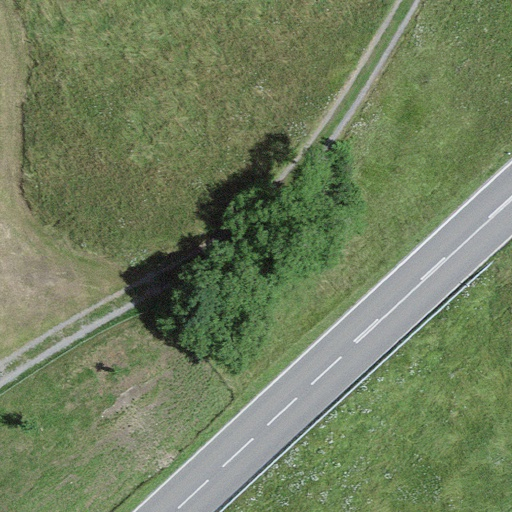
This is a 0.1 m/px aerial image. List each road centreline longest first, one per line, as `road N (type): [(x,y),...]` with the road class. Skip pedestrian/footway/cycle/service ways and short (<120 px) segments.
road 1 (track): [(412,0),(301,169),(209,243),(0,370)]
road 2 (secondary): [(174,511),(511,199)]
road 3 (track): [(0,188),(47,230),(148,281)]
